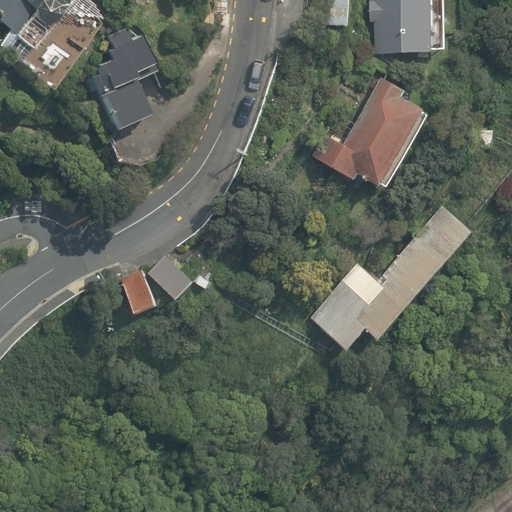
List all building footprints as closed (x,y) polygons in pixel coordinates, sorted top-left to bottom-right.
[(46,0),(0,0),(0,23),(38,54),(55,31),(19,3),(20,0),(40,0),(44,3),(46,0)] [(368,0),(325,0),(326,27),(368,28),(368,0)] [(455,55),(454,0),(377,0),(371,0),(371,23),(377,23),(377,56),(455,55)] [(111,87),(125,121),(165,104),(137,37),(136,36),(125,40),(121,30),(105,37),(109,48),(104,50),(108,60),(90,68),(93,75),(88,77),(95,94),(111,87)] [(360,175),(383,188),(385,185),(390,188),(429,116),(426,115),(402,102),(408,91),(383,78),(347,144),(327,133),(314,156),(357,180),(360,175)] [(478,147),(492,148),(493,130),(479,129),(478,147)] [(313,321),(351,352),(369,329),(383,341),(474,232),(444,207),(381,283),(358,264),(313,321)] [(149,273),(177,298),(193,280),(166,255),(149,273)] [(124,278),(138,314),(158,307),(143,270),(124,278)]
